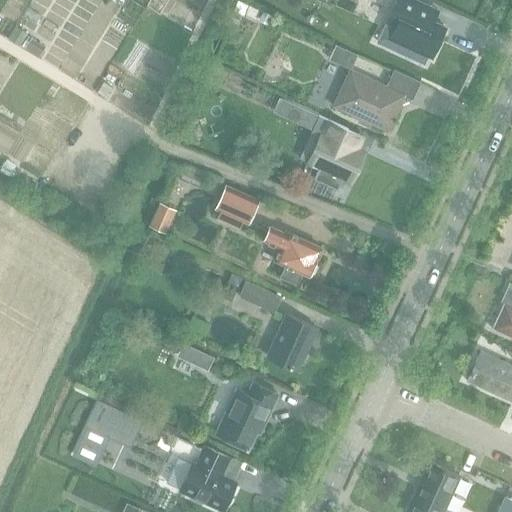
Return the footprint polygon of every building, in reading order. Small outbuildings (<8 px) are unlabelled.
[(392,42),(429,59),(443,29),(423,20),(428,9),(409,0),(397,0),(382,30),(376,43),(389,49),(392,42)] [(392,72),(385,87),(349,71),(333,106),(386,131),(402,97),(410,100),(418,84),(392,72)] [(340,179),(349,183),(362,154),(340,143),(346,130),(317,116),(310,129),(319,133),(306,162),(318,168),(314,176),(315,180),(332,188),(336,187),(340,179)] [(215,210),(247,223),(257,200),(225,186),(215,210)] [(159,204),(150,225),(164,232),(174,210),(159,204)] [(287,232),(286,234),(269,227),(263,240),(281,248),(275,261),(284,265),(279,278),(296,286),(302,272),(308,275),(321,247),(287,232)] [(238,297),(273,312),(279,297),(245,282),(238,297)] [(511,283),(509,282),(503,295),(506,296),(491,328),(511,338),(511,283)] [(266,357),(299,371),(317,330),(284,315),(266,357)] [(466,380),(511,401),(511,399),(511,368),(478,353),(466,380)] [(261,420),(265,422),(278,394),(254,383),(248,395),(237,390),(216,435),(247,450),(261,420)] [(95,419),(127,434),(135,417),(103,402),(95,419)] [(236,483),(221,476),(229,459),(204,447),(195,465),(192,464),(179,491),(222,511),(236,483)] [(406,511),(441,511),(457,475),(428,463),(406,511)] [(511,511),(511,500),(503,497),(495,511),(511,511)] [(121,511),(139,511),(141,510),(126,503),(121,511)]
